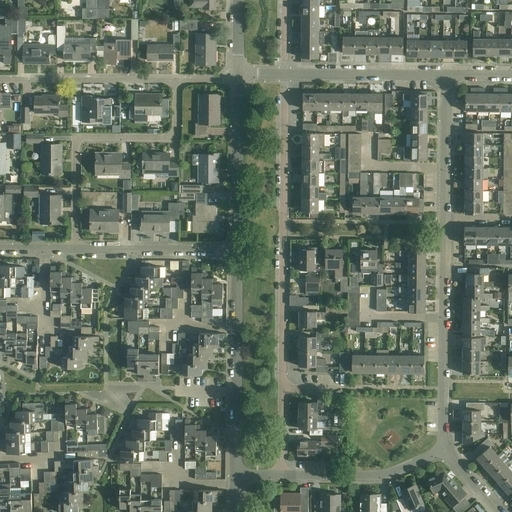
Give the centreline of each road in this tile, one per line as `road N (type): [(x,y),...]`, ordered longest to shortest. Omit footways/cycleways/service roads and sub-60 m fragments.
road 1 (residential): [(282,388),(284,73)]
road 2 (residential): [(76,248),(79,139),(172,134),(175,80)]
road 3 (residential): [(442,449),(445,218)]
road 4 (residential): [(0,78),(175,80)]
road 5 (residential): [(234,251),(238,81)]
road 6 (residential): [(281,475),(375,476),(442,449)]
road 7 (residential): [(284,73),(446,76)]
road 8 (residential): [(76,248),(234,251)]
road 9 (residential): [(445,218),(446,76)]
road 10 (residential): [(234,392),(234,251)]
